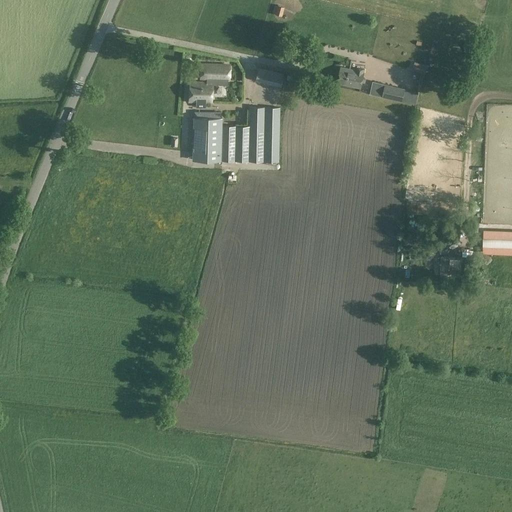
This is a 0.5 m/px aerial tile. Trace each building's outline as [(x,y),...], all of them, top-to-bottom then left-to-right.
[(276,4),(276,5),(274,5),(272,12),(274,13),(274,14),(281,15),(283,6),(276,4)] [(414,62),(411,71),(424,75),(427,66),(414,62)] [(200,65),(199,79),(206,79),(207,79),(227,79),(229,79),(229,65),(200,65)] [(283,73),(257,67),(255,79),(280,85),(281,85),(283,73)] [(362,82),(363,78),(364,70),(357,68),(356,71),(340,67),(337,83),(360,88),(362,82)] [(373,81),(369,94),(382,97),(401,101),(401,102),(415,105),(418,92),(405,89),(405,88),(385,84),(373,81)] [(190,82),(189,101),(198,102),(198,107),(203,107),(203,102),(211,103),(212,86),(212,83),(206,83),(190,82)] [(249,106),(248,126),(248,161),(279,162),(280,107),(249,106)] [(221,112),(203,111),(198,111),(198,117),(193,117),(192,160),(221,161),(222,161),(222,125),(222,117),(221,117),(221,112)] [(248,126),(222,125),(222,161),(248,161),(248,126)] [(171,136),(170,147),(178,147),(178,145),(179,145),(179,140),(178,140),(178,137),(171,136)] [(511,251),(511,232),(484,231),(483,250),(511,251)] [(441,256),(440,275),(461,276),(461,257),(441,256)]
